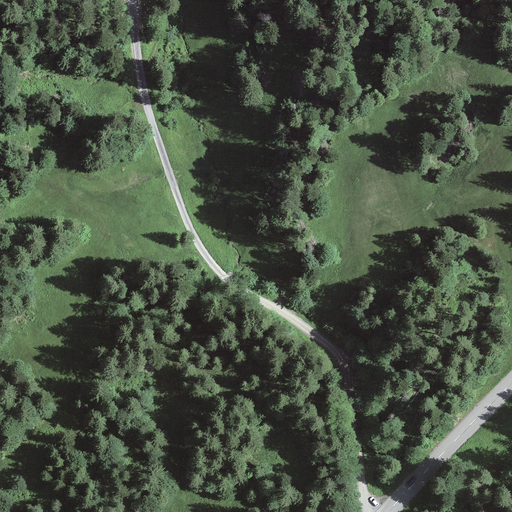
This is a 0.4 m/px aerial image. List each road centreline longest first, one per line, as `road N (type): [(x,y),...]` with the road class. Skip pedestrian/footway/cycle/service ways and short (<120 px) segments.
road 1 (track): [(367,511),(345,364),(320,337),(227,280),(198,244),(142,92),(130,0)]
road 2 (secondary): [(389,511),(511,383)]
